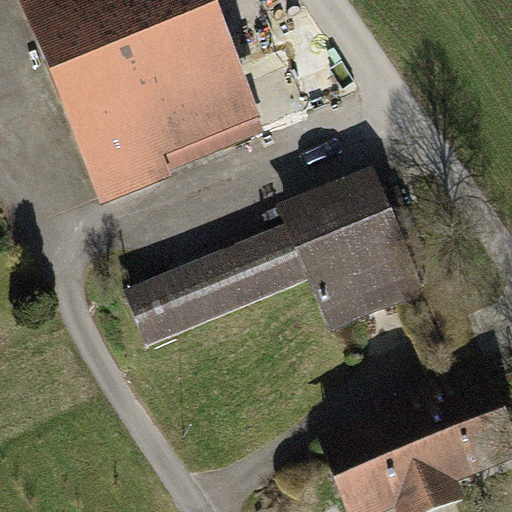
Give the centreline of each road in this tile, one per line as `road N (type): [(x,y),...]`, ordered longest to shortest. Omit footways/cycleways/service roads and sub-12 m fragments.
road 1 (unclassified): [(200,511),(75,316),(0,62)]
road 2 (unknown): [(391,91),(336,144),(75,316)]
road 3 (unclassified): [(511,267),(329,0)]
